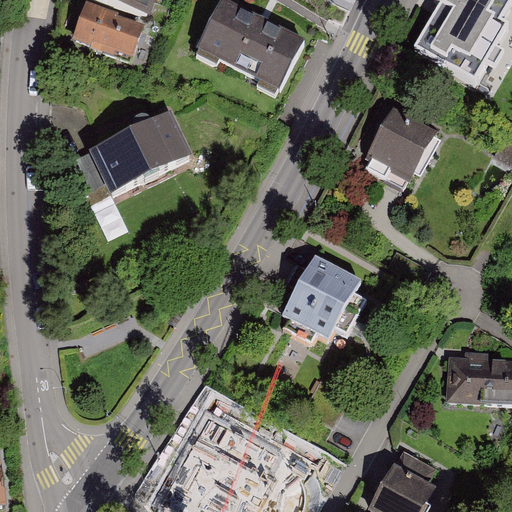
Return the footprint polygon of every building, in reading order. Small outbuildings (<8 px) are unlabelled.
[(133,67),(155,0),(77,0),(75,7),(84,10),(72,46),(133,67)] [(511,6),(511,0),(439,0),(444,2),(414,51),(475,89),(507,36),(509,26),(505,18),(511,6)] [(298,51),(214,9),(188,61),(273,102),(298,51)] [(171,121),(84,160),(105,204),(191,165),(171,121)] [(433,145),(388,121),(364,165),(409,189),(433,145)] [(362,288),(313,260),(277,323),(326,351),(362,288)] [(511,367),(447,363),(444,409),(511,413),(511,367)] [(426,511),(432,502),(387,477),(367,511),(426,511)]
